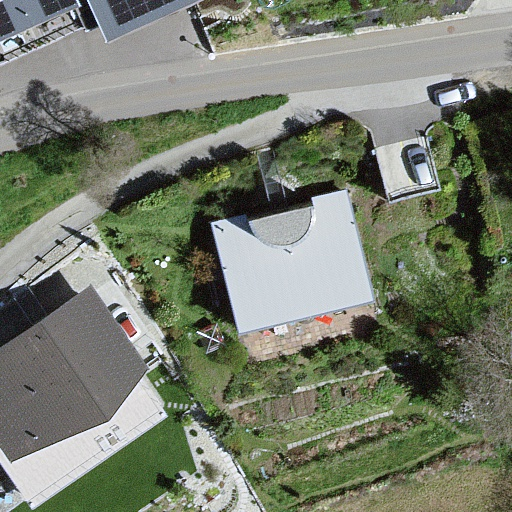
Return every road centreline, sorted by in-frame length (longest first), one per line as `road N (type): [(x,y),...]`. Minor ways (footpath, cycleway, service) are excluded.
road 1 (residential): [(0,269),(110,192),(254,130),(336,105),(362,83),(365,66)]
road 2 (tertiary): [(0,133),(132,98),(365,66)]
road 3 (tertiary): [(365,66),(511,44)]
